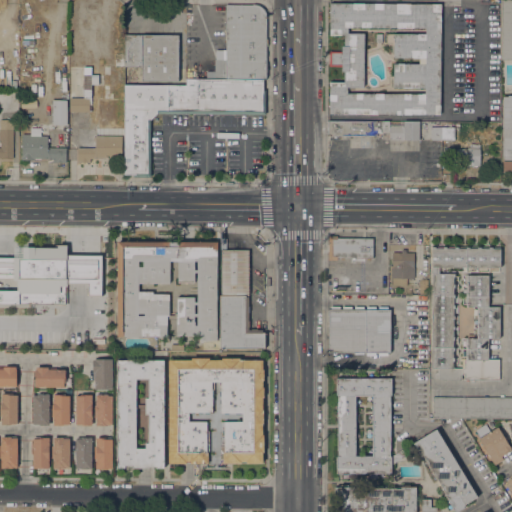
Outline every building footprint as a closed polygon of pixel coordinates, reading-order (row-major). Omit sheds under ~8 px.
[(511,0),(511,59),(501,59),(501,0),(511,0)] [(329,114),(329,82),(343,82),(343,71),(341,71),(341,66),(329,66),(329,51),(341,51),(341,46),(344,46),(344,35),(329,35),(329,3),(441,4),(439,115),(329,114)] [(265,60),(265,69),(265,79),(262,79),(226,79),(226,59),(226,57),(226,51),(226,48),(226,45),(226,43),(226,40),(226,37),(226,35),(226,29),(226,23),(226,17),(226,11),(226,5),(252,5),(254,5),(256,6),(258,6),(260,7),(261,9),(263,11),(264,12),(264,13),(265,14),(265,16),(265,17),(265,38),(265,60)] [(178,35),(178,81),(141,81),(141,67),(124,66),(124,35),(178,35)] [(206,71),(214,71),(214,59),(216,59),(226,59),(226,79),(206,79),(206,71)] [(156,114),(150,121),(150,178),(133,178),(133,175),(124,175),(124,86),(186,86),(186,79),(197,79),(205,79),(206,79),(226,79),(262,79),(262,90),(265,90),(265,114),(156,114)] [(511,171),(502,171),(502,160),(504,160),(504,158),(502,158),(502,96),(507,96),(507,95),(511,95),(511,171)] [(68,111),(88,111),(88,97),(68,97),(68,111)] [(52,100),(66,100),(66,124),(52,124),(52,100)] [(13,158),(0,158),(0,120),(13,120),(13,158)] [(388,120),(326,120),(326,135),(388,135),(388,140),(417,140),(417,121),(388,121),(388,120)] [(454,127),(454,140),(430,139),(430,127),(454,127)] [(30,134),(30,128),(40,128),(40,136),(47,136),(47,147),(66,148),(66,162),(53,162),(53,158),(34,158),(34,160),(21,160),(22,134),(30,134)] [(76,147),(76,162),(89,163),(89,157),(120,158),(121,136),(94,135),(93,148),(76,147)] [(467,149),(467,147),(469,147),(469,149),(479,149),(479,165),(477,165),(476,166),(474,166),(473,165),(452,165),(452,149),(467,149)] [(337,235),(337,238),(373,238),(372,258),(354,258),(354,260),(352,260),(352,258),(337,257),(337,260),(328,260),(328,235),(332,235),(337,235)] [(200,341),(200,336),(179,336),(179,339),(173,339),(173,336),(176,336),(176,319),(166,319),(166,338),(158,338),(158,336),(142,336),(142,338),(126,338),(126,335),(123,335),(123,337),(117,337),(117,241),(217,241),(217,249),(216,249),(216,341),(200,341)] [(66,245),(66,256),(99,256),(102,256),(102,258),(102,297),(88,297),(88,284),(68,284),(67,284),(67,287),(65,287),(65,306),(0,306),(0,290),(17,290),(17,281),(13,281),(13,279),(0,279),(0,258),(23,258),(23,248),(32,248),(57,248),(57,245),(66,245)] [(476,338),(477,307),(466,307),(466,275),(488,275),(488,306),(499,306),(499,338),(488,338),(488,359),(499,359),(499,380),(464,380),(464,374),(461,374),(461,380),(438,379),(439,368),(431,368),(432,267),(431,267),(431,246),(500,247),(500,267),(438,267),(438,273),(454,273),(454,368),(464,368),(464,359),(465,359),(465,338),(468,338),(476,338)] [(219,295),(221,295),(221,249),(248,249),(248,295),(245,295),(245,296),(248,296),(248,329),(262,329),(262,333),(264,333),(264,348),(219,348),(219,295)] [(392,285),(392,278),(391,278),(391,267),(392,267),(392,252),(401,252),(401,249),(406,249),(406,252),(414,252),(413,268),(414,268),(414,278),(407,278),(406,285),(392,285)] [(419,280),(427,280),(427,294),(419,294),(419,280)] [(328,353),(328,309),(390,309),(390,328),(391,328),(391,336),(390,336),(390,353),(328,353)] [(168,360),(191,360),(191,358),(209,358),(209,360),(221,360),(221,358),(239,358),(239,360),(262,360),(262,369),(263,369),(263,380),(262,380),(262,387),(263,387),(263,398),(262,398),(262,410),(263,410),(263,423),(262,423),(262,434),(263,434),(263,452),(262,452),(262,463),(245,463),(245,462),(241,462),(241,463),(222,463),(222,452),(224,452),(224,443),(221,443),(221,437),(223,437),(223,428),(221,428),(221,421),(242,422),(242,413),(241,413),(241,414),(235,414),(235,413),(228,413),(228,414),(224,414),(224,413),(220,413),(220,403),(219,403),(219,399),(220,399),(220,396),(219,396),(219,391),(220,391),(220,389),(219,389),(219,382),(214,382),(214,389),(212,389),(212,390),(213,390),(213,394),(212,394),(212,397),(213,397),(213,402),(212,402),(212,412),(209,412),(209,413),(204,413),(204,412),(202,412),(202,413),(198,413),(198,412),(195,412),(195,413),(190,413),(190,412),(188,412),(188,422),(206,422),(206,431),(209,431),(209,451),(208,451),(207,463),(189,463),(189,461),(186,461),(186,464),(168,464),(168,360)] [(94,372),(92,372),(92,360),(94,360),(94,359),(112,359),(112,388),(108,388),(108,389),(94,389),(94,372)] [(117,360),(163,360),(163,468),(156,468),(156,466),(148,466),(148,468),(132,468),(132,465),(124,465),(124,468),(117,468),(117,360)] [(0,386),(0,367),(15,367),(15,369),(16,369),(16,386),(0,386)] [(35,387),(35,370),(35,367),(48,367),(48,370),(65,370),(65,383),(64,383),(63,387),(35,387)] [(336,473),(336,456),(337,456),(337,395),(336,395),(336,378),(391,378),(391,395),(389,395),(389,455),(402,449),(406,455),(390,463),(391,473),(336,473)] [(1,415),(0,415),(0,404),(1,404),(1,394),(2,394),(2,393),(11,393),(11,394),(17,394),(17,423),(16,423),(16,425),(1,425),(1,415)] [(33,424),(33,395),(37,395),(37,394),(38,394),(38,393),(47,393),(47,394),(49,394),(49,404),(50,404),(50,416),(49,416),(49,425),(33,426),(33,424)] [(53,425),(53,417),(51,417),(51,404),(53,404),(53,395),(54,395),(54,393),(64,393),(64,394),(68,394),(68,396),(69,396),(69,424),(68,424),(68,425),(53,425)] [(75,424),(75,396),(76,396),(76,394),(81,394),(81,393),(90,393),(90,395),(91,395),(91,405),(93,405),(93,417),(91,417),(91,426),(76,426),(76,424),(75,424)] [(95,426),(95,417),(94,417),(94,404),(95,404),(95,394),(96,394),(96,393),(107,393),(107,394),(112,394),(112,424),(111,424),(111,426),(95,426)] [(511,396),(511,418),(432,418),(432,396),(511,396)] [(480,437),(475,430),(485,424),(490,431),(497,427),(511,450),(501,456),(503,459),(494,465),(478,438),(480,437)] [(477,497),(462,505),(463,507),(456,511),(454,511),(452,508),(450,509),(446,503),(448,501),(445,495),(444,496),(438,487),(440,486),(440,485),(438,486),(435,481),(437,480),(436,479),(434,480),(429,471),(431,470),(430,469),(428,470),(423,461),(425,461),(424,459),(422,460),(419,454),(418,455),(414,450),(416,449),(413,443),(436,429),(477,497)] [(0,457),(0,437),(10,437),(10,436),(16,436),(16,438),(17,438),(17,462),(17,465),(17,467),(13,467),(13,468),(1,468),(0,457)] [(33,439),(34,439),(34,436),(40,436),(40,437),(49,438),(49,445),(50,445),(50,457),(49,457),(49,468),(37,468),(37,467),(33,467),(33,465),(33,462),(33,439)] [(53,458),(51,458),(51,445),(53,445),(53,438),(62,438),(62,437),(67,437),(67,439),(69,439),(69,467),(65,467),(65,468),(53,469),(53,458)] [(75,439),(76,439),(76,437),(83,437),(83,438),(91,438),(91,445),(93,445),(93,457),(91,457),(91,469),(79,469),(79,468),(75,468),(75,439)] [(96,458),(94,458),(94,446),(96,446),(96,438),(104,438),(104,437),(111,437),(111,439),(112,439),(112,468),(107,468),(107,469),(96,469),(96,458)] [(511,476),(503,482),(511,498),(511,476)] [(415,487),(415,499),(438,499),(438,511),(415,511),(334,511),(334,487),(415,487)]
